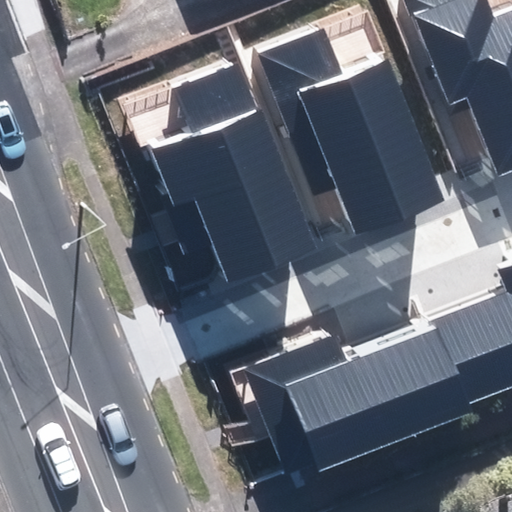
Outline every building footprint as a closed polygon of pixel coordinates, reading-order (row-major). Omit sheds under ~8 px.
[(511,0),(500,0),(482,7),(479,0),(401,0),(443,100),(456,95),(485,166),(511,155),(511,0)] [(278,77),(339,224),(427,188),(367,41),(278,77)] [(213,271),(295,237),(233,90),(152,123),(213,271)] [(257,361),(297,457),(511,368),(511,247),(484,259),(487,266),(257,361)] [(511,511),(511,493),(467,511),(511,511)]
